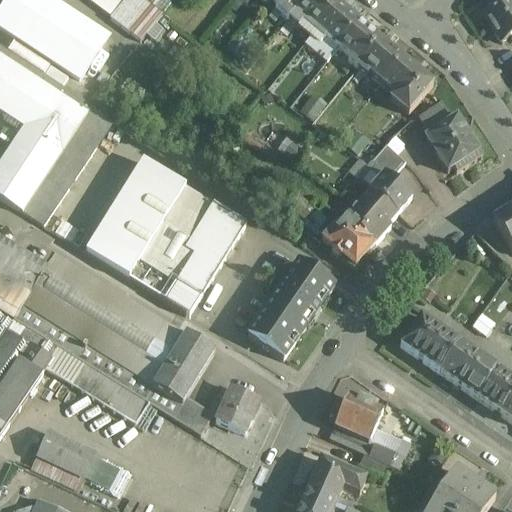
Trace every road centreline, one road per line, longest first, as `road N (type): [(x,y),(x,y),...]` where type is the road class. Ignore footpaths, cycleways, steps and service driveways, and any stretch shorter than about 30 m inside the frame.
road 1 (unknown): [(0,162),(323,371)]
road 2 (residential): [(511,187),(455,226),(333,351)]
road 3 (residential): [(333,351),(433,403),(511,457)]
road 4 (residential): [(333,351),(259,511)]
road 5 (residential): [(425,26),(511,141)]
